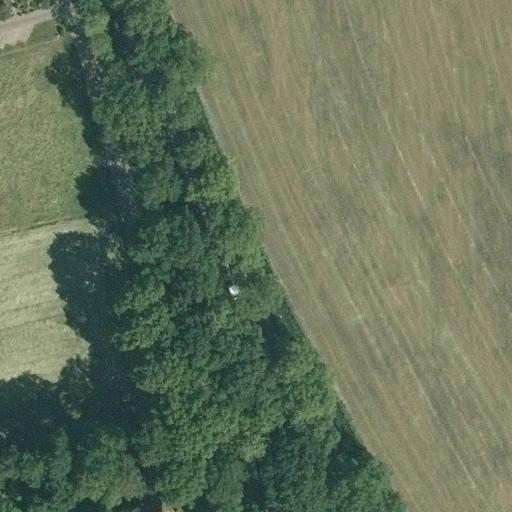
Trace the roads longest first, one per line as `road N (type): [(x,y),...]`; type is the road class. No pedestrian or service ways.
road 1 (primary): [(353,511),(263,342),(145,69),(124,0)]
road 2 (unclassified): [(69,0),(163,312),(209,406),(282,511)]
